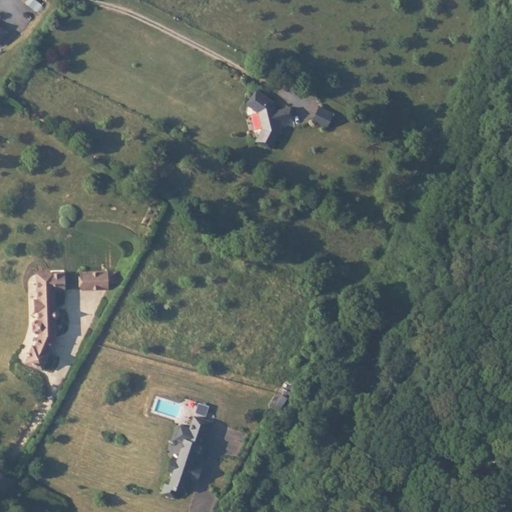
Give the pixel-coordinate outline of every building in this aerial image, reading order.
[(34,0),(29,0),(27,4),(37,11),(42,5),(34,0)] [(257,142),(273,150),(279,137),(281,131),(279,122),(294,118),(294,117),(291,118),(288,110),(291,109),(291,108),(290,108),(276,112),(273,103),(257,91),(247,105),(259,113),(263,130),(257,142)] [(319,108),(313,122),(326,128),(333,114),(319,108)] [(75,283),(98,283),(97,278),(97,265),(74,266),(75,283)] [(107,265),(97,265),(97,278),(108,277),(107,265)] [(54,267),(28,269),(29,295),(25,295),(25,306),(29,306),(29,314),(26,315),(23,319),(23,324),(27,328),(29,328),(30,333),(31,332),(28,344),(25,343),(19,360),(35,365),(41,349),(38,348),(44,331),(46,331),(46,315),(48,315),(50,310),(50,307),(47,304),(44,304),(44,285),(54,284),(54,267)] [(197,411),(182,406),(178,419),(175,430),(173,429),(172,430),(166,449),(164,448),(160,450),(158,457),(160,461),(162,462),(158,476),(154,474),(151,484),(164,488),(167,479),(173,481),(178,467),(181,468),(186,454),(180,453),(183,445),(190,447),(194,436),(189,435),(197,411)] [(165,428),(172,430),(173,429),(175,430),(178,419),(169,416),(165,428)] [(186,454),(181,468),(185,469),(190,456),(186,454)]
